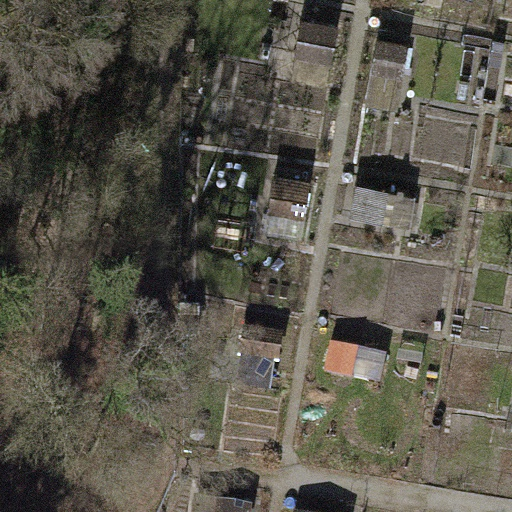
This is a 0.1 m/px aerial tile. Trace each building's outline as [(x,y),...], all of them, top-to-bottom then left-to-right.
[(342,25),(304,19),(297,59),(335,66),(342,25)] [(413,44),(378,39),(369,101),(368,105),(403,111),(413,44)] [(314,182),(277,176),(270,214),(308,220),(314,182)] [(419,197),(359,185),(353,217),(412,229),(419,197)] [(286,338),(246,331),(241,359),(244,360),(277,366),(280,367),(286,338)] [(389,357),(334,346),(328,377),(383,388),(389,357)] [(277,366),(244,360),(239,389),(273,395),(276,374),(277,366)] [(254,511),(255,510),(199,500),(196,511),(254,511)]
